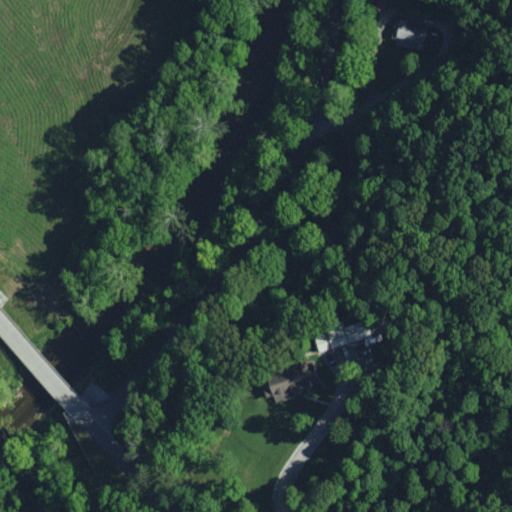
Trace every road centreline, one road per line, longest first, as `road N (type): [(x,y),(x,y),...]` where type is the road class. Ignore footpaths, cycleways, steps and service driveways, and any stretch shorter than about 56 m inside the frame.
road 1 (residential): [(97,406),(207,293),(372,38),(370,0)]
road 2 (residential): [(198,511),(112,452),(87,386)]
